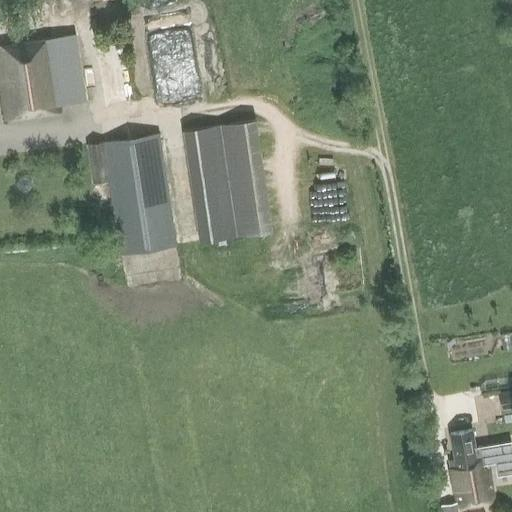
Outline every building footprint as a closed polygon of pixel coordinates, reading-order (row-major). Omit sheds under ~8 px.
[(0,87),(5,120),(6,120),(61,112),(60,105),(85,102),(76,35),(0,45),(0,87)] [(260,115),(186,125),(201,239),(275,229),(260,115)] [(120,254),(177,245),(159,132),(86,144),(92,181),(108,178),(120,254)] [(288,298),(304,298),(304,276),(289,276),(288,298)] [(511,389),(499,391),(504,422),(511,420),(511,389)] [(450,432),(452,442),(455,459),(450,460),(451,468),(450,468),(457,507),(495,501),(488,456),(476,458),(471,429),(450,432)] [(440,505),(440,511),(456,511),(455,502),(440,505)]
